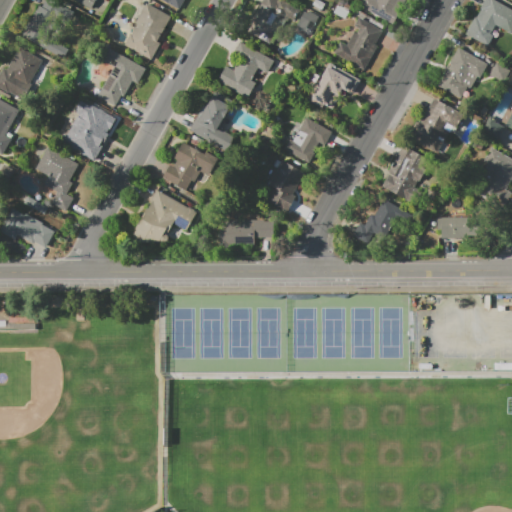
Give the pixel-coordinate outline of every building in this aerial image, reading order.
[(96,0),(91,9),(75,0),(96,0)] [(184,0),(179,10),(161,0),(184,0)] [(248,32),(253,24),(250,22),(262,0),(282,0),(299,10),(293,20),(288,17),(285,23),(283,22),(270,44),(248,32)] [(311,7),(314,0),(321,0),(330,5),(325,15),(311,7)] [(406,0),(393,25),(360,6),(363,0),(406,0)] [(465,34),(475,17),(476,18),(481,10),(479,9),(484,0),(503,0),(511,4),(511,31),(511,34),(499,27),(488,47),(465,34)] [(151,59),(124,44),(131,33),(132,34),(137,24),(135,23),(147,3),(172,17),(158,41),(160,42),(151,59)] [(334,13),(338,4),(350,11),(345,19),(334,13)] [(23,35),(40,5),(62,18),(53,34),(68,43),(61,56),(23,35)] [(298,29),(299,27),(297,25),(305,11),(307,13),(309,11),(319,17),(312,29),(314,30),(311,37),(298,29)] [(364,70),(334,53),(340,42),(346,45),(353,32),(357,33),(359,29),(355,26),(359,17),(383,30),(375,44),(378,45),(364,70)] [(241,41),(274,60),(266,73),(258,68),(251,80),(256,83),(248,97),(218,80),(227,66),(233,69),(241,55),(235,51),(241,41)] [(458,47),(488,64),(481,78),(478,77),(471,89),(467,87),(461,99),(438,86),(450,64),(449,63),(458,47)] [(0,88),(0,73),(3,68),(7,71),(20,48),(42,61),(29,83),(32,85),(23,102),(0,88)] [(110,48),(146,68),(137,84),(133,81),(124,97),(121,95),(115,106),(98,96),(110,75),(100,69),(104,61),(103,61),(110,48)] [(332,109),(323,104),(322,107),(310,101),(311,100),(309,99),(310,96),(309,95),(312,89),(314,91),(315,91),(323,78),(322,77),(330,63),(361,80),(352,95),(343,90),(332,109)] [(190,131),(206,103),(208,105),(213,96),(230,106),(218,127),(235,137),(226,151),(190,131)] [(434,97),(464,114),(457,128),(453,126),(449,132),(447,131),(434,155),(407,140),(418,120),(420,122),(434,97)] [(0,154),(0,99),(20,111),(6,136),(11,139),(1,155),(0,154)] [(114,121),(106,135),(109,136),(95,159),(82,151),(84,147),(66,137),(73,126),(85,133),(98,111),(114,121)] [(285,149),(290,139),(293,141),(306,117),(331,132),(313,165),(285,149)] [(163,178),(171,165),(173,166),(177,160),(174,159),(185,139),(218,158),(203,184),(195,179),(188,192),(163,178)] [(382,186),(389,173),(388,172),(403,145),(423,156),(419,165),(426,169),(416,188),(422,191),(415,205),(382,186)] [(67,211),(51,202),(57,192),(44,184),(48,176),(36,169),(49,147),(80,165),(69,183),(73,185),(67,194),(74,198),(67,211)] [(492,147),(511,158),(511,178),(506,190),(511,193),(503,207),(476,192),(489,169),(485,167),(487,163),(484,162),(492,147)] [(282,160),(305,173),(293,194),(295,196),(286,213),(267,202),(273,190),(267,187),(282,160)] [(164,241),(163,242),(161,241),(156,250),(141,241),(139,242),(138,242),(136,242),(135,240),(134,239),(134,237),(132,236),(136,230),(135,229),(139,223),(140,223),(145,214),(144,213),(147,207),(148,208),(153,201),(152,200),(158,190),(159,190),(197,212),(191,221),(179,214),(167,236),(168,236),(168,237),(168,239),(168,240),(167,241),(166,242),(165,242),(164,241)] [(24,203),(28,195),(49,207),(44,215),(24,203)] [(352,236),(360,222),(365,225),(371,214),(374,216),(384,199),(386,200),(389,196),(402,203),(399,208),(414,216),(409,226),(393,218),(384,235),(375,230),(368,244),(352,236)] [(15,240),(0,231),(0,229),(12,208),(25,215),(26,213),(44,223),(42,225),(54,232),(45,248),(33,241),(32,244),(17,235),(15,240)] [(442,239),(442,230),(437,230),(437,217),(470,217),(470,239),(442,239)] [(255,246),(219,246),(219,220),(264,220),(264,221),(272,221),(272,237),(255,237),(255,246)]
